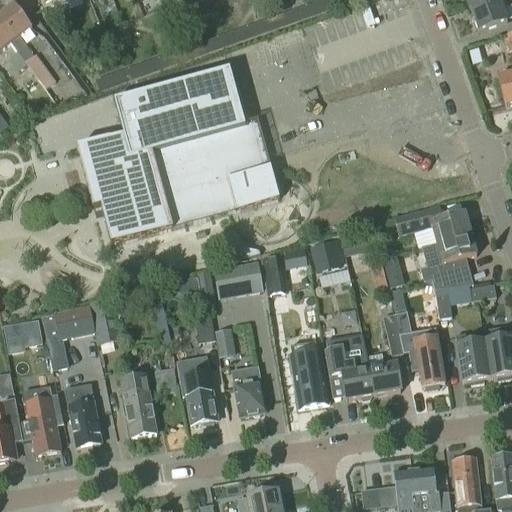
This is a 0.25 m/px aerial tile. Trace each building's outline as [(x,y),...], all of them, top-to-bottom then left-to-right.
[(40,0),(45,12),(75,0),(40,0)] [(354,0),(328,0),(94,84),(98,96),(355,3),(354,0)] [(497,0),(464,0),(469,12),(498,1),(497,0)] [(498,1),(469,12),(478,35),(506,24),(498,1)] [(14,8),(0,18),(0,33),(46,94),(56,86),(35,58),(34,60),(19,40),(31,31),(14,8)] [(399,120),(380,50),(394,46),(385,15),(291,41),(295,56),(229,73),(244,128),(257,125),(259,133),(318,117),(324,140),(399,120)] [(0,33),(0,54),(10,47),(17,56),(7,63),(16,75),(25,67),(45,94),(46,94),(0,33)] [(94,213),(101,211),(111,249),(278,203),(259,133),(257,125),(244,128),(229,73),(113,105),(123,140),(77,152),(94,213)] [(511,75),(497,80),(504,109),(511,106),(511,75)] [(433,213),(405,220),(408,232),(430,226),(436,247),(470,238),(464,216),(436,224),(433,213)] [(457,277),(454,265),(476,259),(470,238),(436,247),(421,251),(427,272),(420,274),(423,286),(431,284),(451,278),(457,277)] [(335,246),(312,252),(318,275),(341,269),(335,246)] [(364,251),(354,253),(356,270),(367,269),(364,251)] [(282,261),(263,264),(269,298),(287,296),(282,261)] [(376,292),(387,290),(381,267),(371,269),(376,292)] [(256,268),(214,276),(219,302),(261,294),(256,268)] [(474,272),(457,277),(451,278),(431,284),(434,297),(479,289),(474,272)] [(401,280),(387,283),(389,292),(403,288),(401,280)] [(471,306),(496,302),(494,289),(469,293),(471,306)] [(435,299),(439,324),(451,322),(448,297),(435,299)] [(111,304),(91,309),(99,348),(119,344),(111,304)] [(51,319),(41,321),(44,337),(54,335),(56,344),(94,336),(89,311),(50,319),(51,319)] [(406,315),(393,318),(403,358),(414,355),(421,391),(425,390),(426,395),(438,393),(437,388),(444,387),(436,341),(424,344),(424,342),(412,344),(406,315)] [(403,358),(393,318),(382,321),(391,360),(403,358)] [(39,319),(2,330),(5,343),(43,332),(39,319)] [(210,321),(194,324),(198,347),(214,345),(210,321)] [(230,334),(215,336),(220,362),(234,359),(230,334)] [(373,400),(368,373),(362,338),(326,345),(332,380),(341,378),(346,405),(359,402),(362,405),(369,404),(370,400),(373,400)] [(511,341),(484,345),(490,383),(511,379),(511,341)] [(457,350),(462,387),(490,383),(484,345),(457,350)] [(319,355),(290,360),(298,413),(328,408),(319,355)] [(189,369),(177,371),(182,401),(186,401),(188,414),(189,413),(192,429),(203,427),(204,430),(209,429),(209,427),(216,425),(213,409),(215,409),(212,395),(211,395),(205,363),(188,366),(189,369)] [(395,368),(368,373),(373,400),(400,395),(395,368)] [(265,417),(260,386),(259,387),(256,372),(233,377),(236,391),(234,391),(240,421),(252,419),(255,421),(259,421),(261,418),(265,417)] [(145,379),(120,383),(131,442),(156,437),(145,379)] [(65,394),(68,411),(76,452),(101,448),(93,406),(90,390),(65,394)] [(47,392),(22,397),(32,444),(35,460),(60,455),(55,429),(62,428),(57,399),(49,401),(47,392)] [(0,466),(15,464),(11,446),(22,444),(19,425),(15,405),(3,407),(4,410),(0,410),(0,466)] [(511,511),(511,458),(490,461),(496,511),(511,511)] [(475,463),(452,466),(457,511),(480,508),(475,463)] [(432,472),(411,474),(412,488),(418,487),(419,502),(426,501),(427,511),(449,511),(448,496),(435,498),(432,472)] [(411,474),(393,476),(397,511),(420,511),(419,502),(418,487),(412,488),(411,474)] [(247,502),(246,502),(248,511),(280,511),(278,496),(262,499),(261,495),(247,498),(247,502)]
